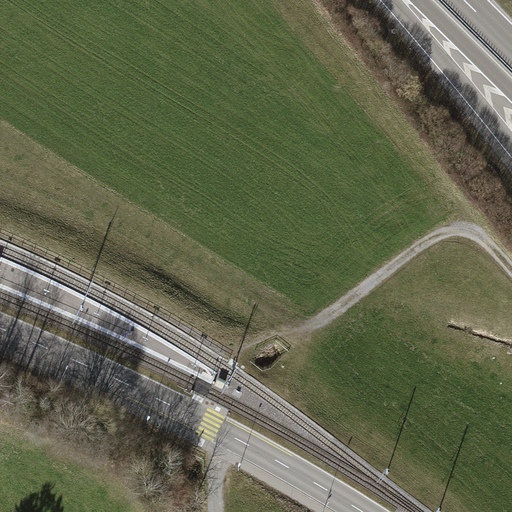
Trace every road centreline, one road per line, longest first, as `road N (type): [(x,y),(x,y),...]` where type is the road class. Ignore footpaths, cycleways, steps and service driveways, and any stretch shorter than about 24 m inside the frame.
road 1 (secondary): [(225,434),(0,329)]
road 2 (track): [(511,268),(466,231),(443,233),(312,330)]
road 3 (trunk): [(392,0),(511,146)]
road 4 (secondary): [(361,511),(225,434)]
road 5 (trunk): [(419,0),(511,91)]
